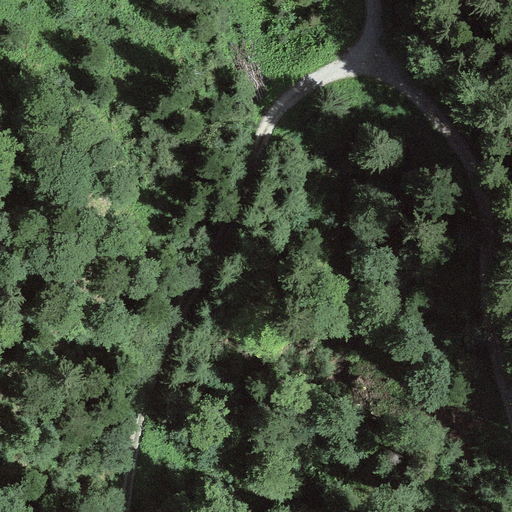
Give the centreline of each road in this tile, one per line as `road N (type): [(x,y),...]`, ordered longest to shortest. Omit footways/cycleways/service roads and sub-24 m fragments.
road 1 (track): [(373,43),(302,88),(266,131),(157,367),(129,461),(124,511)]
road 2 (track): [(373,43),(460,138),(483,176),(486,317),(511,416)]
road 3 (track): [(0,219),(14,150),(0,75)]
